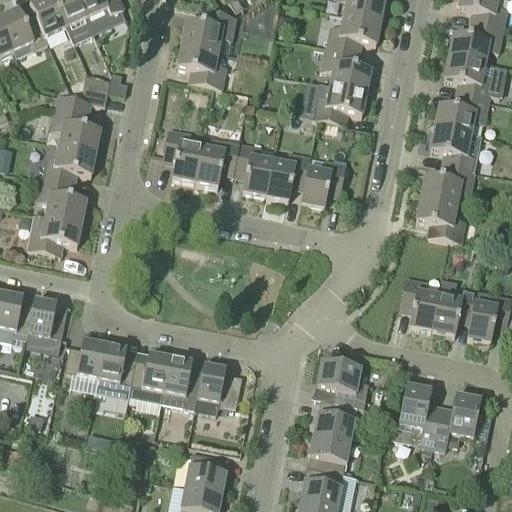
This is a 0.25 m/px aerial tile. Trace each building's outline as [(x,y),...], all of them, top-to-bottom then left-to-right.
[(92,40),(85,25),(74,0),(52,0),(49,2),(64,34),(72,50),(92,40)] [(74,0),(85,25),(106,15),(109,22),(121,16),(113,0),(74,0)] [(251,9),(262,3),(260,0),(248,0),(246,2),(251,9)] [(384,7),(365,3),(365,0),(336,0),(335,7),(345,9),(343,22),(379,30),(384,7)] [(477,21),(474,33),(501,38),(506,16),(495,14),(498,1),(493,0),(459,0),(457,17),(477,21)] [(36,28),(30,30),(41,53),(46,50),(44,44),(64,34),(49,2),(28,11),(36,28)] [(234,20),(242,15),(235,4),(228,9),(234,20)] [(17,16),(0,24),(0,35),(11,59),(32,49),(35,56),(41,53),(30,30),(25,33),(17,16)] [(185,29),(180,52),(217,59),(219,46),(230,48),(234,26),(214,21),(212,34),(185,29)] [(379,30),(343,22),(340,36),(329,34),(325,56),(347,60),(349,48),(375,53),(379,30)] [(501,38),(474,33),(472,45),(452,41),(447,64),(484,71),(486,58),(497,60),(501,38)] [(0,35),(0,63),(11,59),(0,35)] [(217,59),(180,52),(176,75),(203,80),(200,93),(212,95),(220,97),(224,75),(214,73),(217,59)] [(331,80),(329,93),(365,100),(370,77),(344,73),(347,60),(325,56),(321,78),(331,80)] [(463,91),(461,103),(487,109),(489,101),(498,104),(504,76),(484,71),(447,64),(443,87),(463,91)] [(108,98),(122,100),(124,81),(111,79),(108,98)] [(84,83),(82,96),(106,100),(109,88),(84,83)] [(365,100),(329,93),(326,106),(316,103),(311,126),(333,131),(335,118),(360,123),(365,100)] [(104,113),(106,100),(82,96),(79,108),(82,109),(104,113)] [(80,121),(82,109),(79,108),(57,103),(54,116),(87,123),(87,122),(80,121)] [(487,109),(461,103),(458,116),(438,112),(433,135),(469,142),(472,129),(483,131),(487,109)] [(245,118),(252,120),(254,112),(247,110),(245,118)] [(58,153),(94,161),(99,137),(77,133),(80,122),(87,123),(54,116),(50,138),(60,140),(58,153)] [(469,142),(433,135),(429,158),(448,162),(446,174),(473,180),(477,158),(467,155),(469,142)] [(193,191),(201,154),(187,152),(189,141),(167,137),(161,169),(161,170),(163,162),(174,164),(170,186),(193,191)] [(231,183),(238,151),(216,146),(214,157),(201,154),(193,191),(216,195),(221,174),(232,176),(231,183)] [(260,155),(238,151),(231,183),(232,184),(233,176),(245,178),(241,200),(264,205),(271,168),(258,165),(260,155)] [(94,161),(58,153),(55,167),(45,165),(40,187),(73,193),(66,191),(68,180),(90,184),(94,161)] [(287,209),(290,195),(302,197),(307,175),(309,165),(287,160),(285,171),(271,168),(264,205),(287,209)] [(307,175),(302,197),(299,212),(323,216),(327,195),(339,197),(337,204),(338,205),(345,172),(323,167),(321,178),(307,175)] [(473,180),(446,174),(444,186),(424,182),(419,205),(455,213),(458,199),(469,201),(473,180)] [(47,210),(44,224),(80,231),(85,208),(63,204),(66,192),(73,194),(73,193),(40,187),(36,208),(47,210)] [(455,213),(419,205),(414,228),(429,231),(426,244),(459,250),(463,228),(453,226),(455,213)] [(80,231),(44,224),(33,222),(26,257),(59,264),(59,263),(52,261),(54,250),(76,254),(80,231)] [(431,339),(438,302),(424,300),(426,289),(404,285),(398,318),(399,318),(400,311),(412,313),(408,334),(431,339)] [(469,332),(473,309),(475,299),(453,294),(454,288),(441,285),(438,302),(431,339),(454,344),(456,329),(468,332),(469,332)] [(24,347),(24,349),(31,316),(20,313),(22,305),(0,300),(0,347),(10,350),(11,344),(24,347)] [(469,332),(468,332),(466,346),(489,351),(495,329),(505,331),(504,339),(505,339),(511,306),(489,301),(487,312),(473,309),(469,332)] [(31,316),(24,349),(26,354),(47,358),(51,353),(53,346),(60,347),(65,322),(53,320),(55,311),(33,307),(31,316)] [(64,379),(97,386),(103,352),(81,348),(80,357),(68,354),(64,379)] [(125,357),(103,352),(97,386),(94,400),(127,406),(134,367),(123,365),(125,357)] [(158,419),(160,410),(169,365),(147,361),(145,370),(134,367),(127,406),(126,408),(136,410),(135,415),(158,419)] [(160,410),(193,417),(200,381),(189,378),(191,370),(169,365),(160,410)] [(331,397),(329,409),(356,415),(363,416),(367,391),(357,390),(359,376),(320,369),(315,394),(331,397)] [(239,389),(234,387),(223,385),(224,377),(202,372),(200,381),(193,417),(215,421),(215,420),(223,421),(224,414),(233,416),(239,389)] [(409,450),(410,445),(420,447),(419,453),(431,455),(439,415),(427,412),(430,397),(405,392),(397,431),(396,434),(394,434),(392,447),(409,450)] [(451,417),(439,415),(431,455),(443,458),(445,452),(456,454),(458,444),(472,446),(480,407),(454,402),(451,417)] [(319,408),(312,442),(349,449),(356,415),(329,409),(319,408)] [(37,440),(41,427),(28,423),(24,436),(37,440)] [(312,442),(306,476),(342,483),(349,449),(312,442)] [(107,445),(104,457),(115,460),(118,448),(107,445)] [(124,455),(118,453),(116,461),(128,464),(130,456),(124,455)] [(27,461),(5,455),(0,470),(0,474),(22,481),(27,461)] [(183,495),(220,502),(227,467),(190,460),(183,495)] [(118,480),(129,483),(133,470),(122,467),(118,480)] [(306,476),(299,509),(313,511),(336,511),(342,483),(306,476)] [(87,479),(83,493),(93,496),(97,482),(87,479)] [(420,483),(412,487),(415,494),(423,491),(420,483)] [(150,489),(143,487),(141,494),(148,496),(150,489)] [(218,511),(220,502),(183,495),(179,511),(218,511)]
